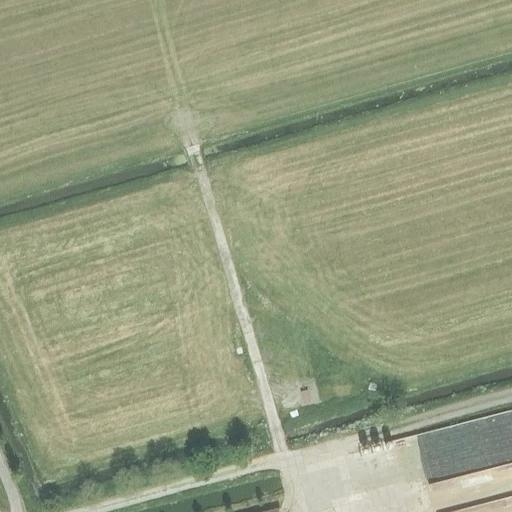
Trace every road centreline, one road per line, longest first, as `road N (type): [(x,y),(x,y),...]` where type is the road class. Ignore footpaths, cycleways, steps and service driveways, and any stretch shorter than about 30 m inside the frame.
road 1 (track): [(97,511),(511,395)]
road 2 (track): [(283,458),(190,138)]
